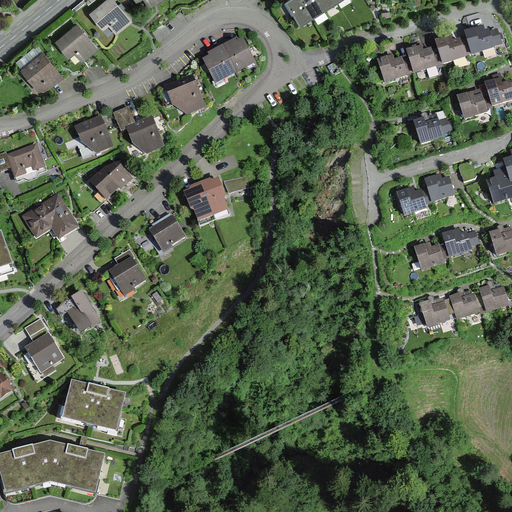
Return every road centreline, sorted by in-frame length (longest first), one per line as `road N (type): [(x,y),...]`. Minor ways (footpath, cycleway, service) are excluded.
road 1 (residential): [(284,73),(0,333)]
road 2 (residential): [(0,129),(127,82),(222,16),(256,22),(285,52)]
road 3 (residential): [(304,61),(499,2)]
road 4 (residential): [(511,135),(369,184)]
